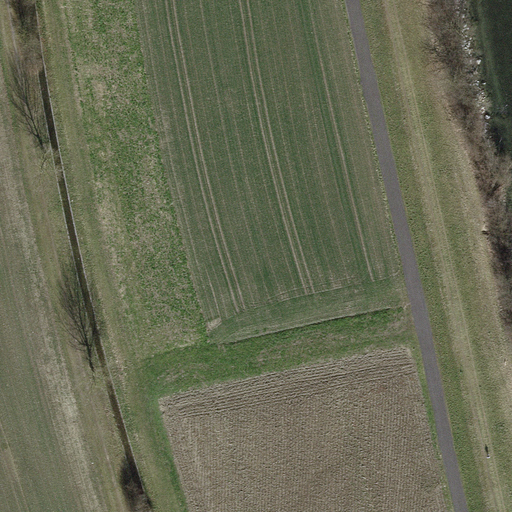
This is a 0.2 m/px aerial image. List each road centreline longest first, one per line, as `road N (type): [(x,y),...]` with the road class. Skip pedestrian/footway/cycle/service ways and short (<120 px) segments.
road 1 (track): [(6,0),(118,511)]
road 2 (track): [(392,0),(501,511)]
road 3 (track): [(349,0),(454,511)]
